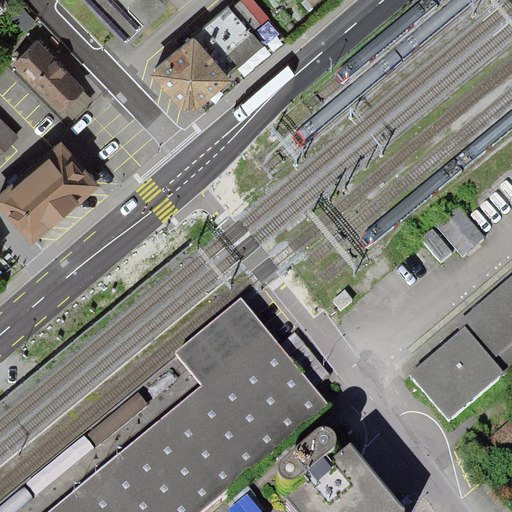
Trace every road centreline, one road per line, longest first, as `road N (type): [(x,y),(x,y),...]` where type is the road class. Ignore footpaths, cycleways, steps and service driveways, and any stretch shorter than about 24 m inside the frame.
road 1 (residential): [(458,511),(273,263)]
road 2 (primary): [(384,0),(195,162)]
road 3 (primary): [(195,162),(58,284)]
road 4 (residential): [(115,80),(206,0)]
